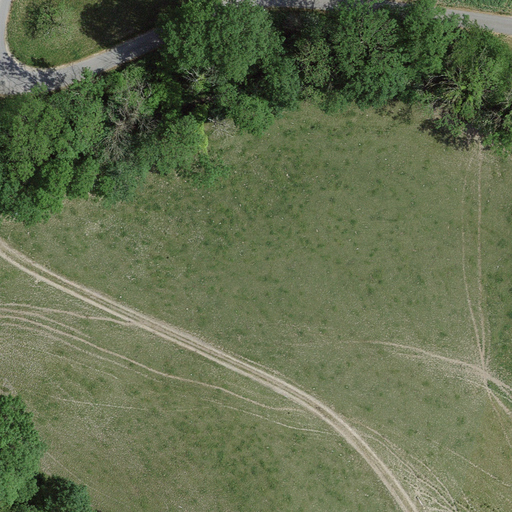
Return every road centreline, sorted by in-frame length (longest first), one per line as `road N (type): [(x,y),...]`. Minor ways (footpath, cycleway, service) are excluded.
road 1 (track): [(415,511),(311,406),(0,245)]
road 2 (unclassified): [(0,76),(74,75),(241,0)]
road 3 (unclassified): [(303,0),(511,25)]
